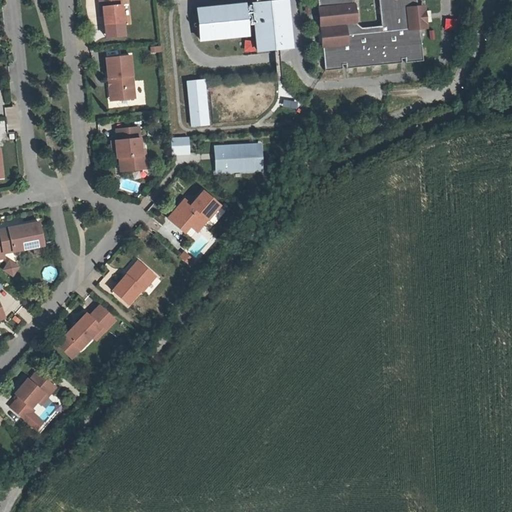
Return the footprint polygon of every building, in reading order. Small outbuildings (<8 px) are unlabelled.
[(119,0),(102,0),(98,0),(99,9),(101,8),(103,26),(122,24),(119,0)] [(257,0),(258,6),(197,12),(200,43),(248,38),(247,27),(259,26),(261,49),(290,46),(286,5),(277,6),(276,0),(257,0)] [(309,0),(313,28),(316,27),(316,31),(313,31),(317,72),(418,63),(414,30),(421,29),(419,8),(412,9),(410,0),(309,0)] [(128,57),(104,59),(106,79),(109,79),(111,102),(133,99),(128,57)] [(205,79),(186,81),(189,127),(208,126),(205,79)] [(138,127),(116,130),(117,141),(114,141),(115,150),(116,158),(119,158),(120,172),(142,169),(140,150),(138,127)] [(187,135),(169,135),(170,153),(188,152),(187,135)] [(259,145),(213,147),(214,152),(219,152),(220,158),(214,158),(214,170),(255,168),(254,157),(259,157),(259,145)] [(180,205),(167,219),(180,230),(186,224),(189,226),(196,232),(219,206),(202,192),(190,205),(186,211),(180,205)] [(184,200),(180,205),(186,211),(190,205),(184,200)] [(0,231),(0,241),(2,251),(0,251),(0,260),(4,260),(3,255),(43,247),(38,224),(0,231)] [(186,224),(180,230),(183,233),(189,226),(186,224)] [(184,250),(179,255),(187,264),(193,259),(184,250)] [(137,260),(125,274),(128,276),(140,262),(137,260)] [(125,274),(112,290),(127,304),(141,288),(142,290),(155,275),(140,262),(128,276),(125,274)] [(14,265),(5,263),(2,272),(12,275),(14,265)] [(42,269),(45,280),(56,276),(53,265),(42,269)] [(86,313),(64,335),(79,349),(91,337),(100,328),(103,332),(114,321),(99,306),(89,316),(86,313)] [(100,328),(91,337),(95,340),(103,332),(100,328)] [(64,335),(56,344),(70,358),(79,349),(64,335)] [(18,396),(10,405),(25,418),(34,407),(31,405),(37,399),(44,391),(48,394),(56,385),(45,374),(43,376),(36,370),(30,378),(28,376),(14,392),(18,396)] [(48,394),(44,391),(37,399),(41,402),(48,394)]
